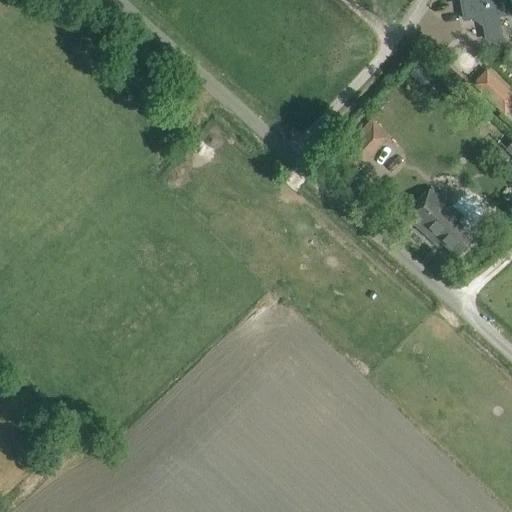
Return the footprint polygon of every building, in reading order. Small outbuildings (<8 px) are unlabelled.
[(497,17),(508,15),(505,0),(474,0),(476,7),(464,9),(466,20),(483,17),(488,41),(501,39),(497,17)] [(506,90),(486,71),(472,86),(491,105),(506,90)] [(364,130),(381,146),(389,137),(372,121),(364,130)] [(356,173),(364,165),(347,149),(339,157),(356,173)] [(431,190),(405,219),(436,247),(439,243),(456,259),(476,236),(459,221),(462,217),(431,190)]
